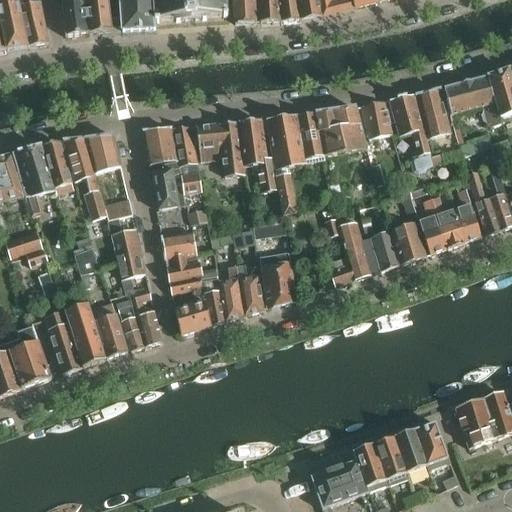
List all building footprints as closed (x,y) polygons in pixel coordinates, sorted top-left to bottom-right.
[(0,0),(0,20),(7,52),(7,53),(29,49),(18,0),(0,0)] [(18,0),(29,49),(48,46),(48,45),(40,5),(38,0),(18,0)] [(84,0),(60,0),(66,40),(89,37),(84,0)] [(108,0),(84,0),(89,37),(112,34),(108,0)] [(152,0),(119,0),(122,34),(156,32),(156,31),(155,25),(154,25),(152,0)] [(152,0),(154,25),(155,25),(160,25),(160,24),(186,21),(195,21),(222,19),(223,20),(228,20),(226,0),(152,0)] [(255,0),(232,0),(234,25),(234,27),(257,26),(255,0)] [(257,0),(260,25),(281,24),(278,0),(257,0)] [(278,0),(281,24),(282,24),(301,22),(297,0),(278,0)] [(297,0),(301,22),(322,18),(318,0),(297,0)] [(351,0),(355,12),(400,0),(351,0)] [(511,86),(507,73),(486,80),(500,122),(511,117),(511,86)] [(459,87),(456,88),(464,115),(483,110),(488,131),(501,127),(500,122),(486,80),(459,87)] [(456,88),(444,91),(451,119),(464,115),(456,88)] [(440,92),(415,98),(431,161),(437,159),(442,157),(442,156),(437,140),(451,136),(440,94),(440,92)] [(389,105),(385,106),(391,127),(394,126),(398,140),(411,137),(417,159),(413,160),(410,165),(413,176),(418,178),(425,176),(428,172),(434,170),(433,168),(445,165),(444,164),(442,157),(437,159),(431,161),(415,98),(407,100),(388,104),(389,105)] [(385,106),(363,111),(370,143),(394,138),(391,127),(385,106)] [(355,110),(315,116),(324,159),(367,153),(361,128),(360,128),(355,111),(355,110)] [(315,116),(296,119),(305,163),(307,163),(324,159),(315,116)] [(296,119),(266,124),(275,174),(308,167),(307,163),(305,163),(296,119)] [(261,123),(239,126),(245,170),(256,169),(261,197),(266,196),(278,194),(275,179),(275,180),(272,161),(267,162),(261,123)] [(195,130),(192,130),(195,148),(198,147),(200,166),(222,164),(224,181),(245,179),(244,170),(245,170),(239,126),(218,128),(195,130)] [(192,130),(173,132),(179,164),(186,198),(191,197),(202,195),(198,167),(195,148),(192,130)] [(169,132),(143,135),(149,169),(156,168),(179,164),(173,132),(169,132)] [(113,139),(86,142),(95,177),(121,170),(113,139)] [(483,140),(472,144),(475,154),(486,150),(483,140)] [(86,142),(64,145),(76,186),(86,183),(89,196),(83,197),(92,225),(106,220),(95,177),(86,142)] [(507,142),(491,148),(495,160),(511,154),(507,142)] [(469,145),(460,148),(460,150),(463,158),(463,160),(473,157),(476,156),(475,154),(472,144),(469,145)] [(59,145),(42,148),(56,194),(57,198),(74,192),(72,185),(59,145)] [(42,148),(13,156),(28,200),(27,200),(32,219),(43,217),(38,198),(56,194),(42,148)] [(456,151),(442,156),(442,157),(444,164),(459,159),(463,158),(460,150),(456,151)] [(0,158),(0,205),(10,204),(24,200),(25,201),(27,200),(28,200),(13,156),(12,156),(0,158)] [(157,175),(152,176),(158,212),(159,213),(180,210),(186,208),(184,198),(186,198),(179,164),(156,168),(157,175)] [(495,165),(488,167),(498,198),(489,201),(501,235),(511,230),(511,216),(506,198),(495,165)] [(376,168),(371,169),(372,171),(377,190),(386,187),(380,167),(376,168)] [(477,175),(468,178),(470,185),(468,186),(486,239),(500,235),(501,235),(489,201),(484,202),(477,175)] [(289,177),(275,179),(278,194),(282,219),(297,217),(289,177)] [(423,186),(408,191),(411,198),(412,202),(417,200),(427,197),(423,186)] [(456,212),(453,213),(464,247),(481,241),(463,187),(455,190),(457,196),(461,210),(456,212)] [(387,197),(384,188),(377,190),(379,199),(387,197)] [(437,194),(430,196),(432,202),(449,252),(464,247),(453,213),(445,215),(440,200),(439,200),(437,194)] [(411,198),(402,201),(409,224),(418,220),(414,208),(412,202),(411,198)] [(427,221),(419,224),(430,258),(449,252),(432,202),(423,205),(427,221)] [(116,206),(104,208),(108,224),(120,222),(133,219),(130,203),(116,206)] [(205,212),(188,216),(190,227),(190,229),(208,225),(205,212)] [(120,222),(108,224),(111,238),(115,257),(140,251),(135,232),(123,235),(120,222)] [(330,278),(323,280),(328,293),(335,291),(335,292),(337,292),(340,292),(347,290),(349,287),(371,279),(361,244),(357,226),(339,229),(337,222),(324,225),(328,241),(340,239),(345,261),(330,267),(332,273),(329,274),(330,278)] [(371,224),(363,227),(365,237),(374,234),(371,224)] [(284,226),(253,231),(253,232),(253,233),(254,243),(255,243),(286,238),(284,226)] [(415,226),(390,234),(400,269),(426,260),(415,226)] [(190,227),(180,228),(181,238),(191,236),(190,229),(190,227)] [(38,233),(22,239),(28,257),(43,251),(38,233)] [(253,233),(232,237),(234,246),(235,252),(255,248),(254,243),(253,233)] [(367,242),(361,244),(371,279),(381,275),(400,269),(390,234),(390,233),(375,239),(369,240),(370,241),(367,242)] [(172,239),(162,241),(166,269),(169,286),(200,279),(202,287),(217,284),(218,284),(217,271),(210,273),(202,274),(200,266),(199,266),(198,259),(193,235),(191,236),(181,238),(172,239)] [(22,239),(6,245),(10,263),(26,258),(26,257),(28,257),(22,239)] [(79,252),(73,254),(74,257),(93,250),(90,240),(77,244),(79,252)] [(28,257),(26,257),(26,258),(31,272),(49,266),(43,251),(28,257)] [(93,251),(74,258),(80,278),(89,276),(99,274),(93,251)] [(140,251),(115,257),(121,284),(124,298),(125,298),(133,295),(130,282),(146,278),(140,251)] [(289,256),(259,261),(261,270),(267,312),(296,304),(290,265),(291,265),(289,256)] [(245,268),(237,270),(243,320),(263,314),(259,278),(247,280),(245,268)] [(218,284),(224,326),(243,320),(237,270),(228,271),(229,282),(218,284)] [(89,276),(80,278),(85,292),(90,290),(89,276)] [(49,277),(39,280),(47,300),(57,296),(49,277)] [(200,279),(169,286),(172,298),(192,294),(194,307),(205,305),(202,287),(200,279)] [(217,284),(202,287),(205,305),(211,329),(224,326),(218,284),(217,284)] [(77,286),(63,291),(68,304),(82,299),(77,286)] [(133,295),(125,298),(126,299),(130,298),(130,302),(131,302),(146,350),(162,345),(154,315),(144,318),(140,303),(151,301),(149,293),(133,297),(133,295)] [(130,302),(116,306),(118,311),(131,355),(146,350),(131,302),(130,302)] [(194,307),(174,313),(181,339),(212,330),(211,329),(205,305),(194,307)] [(66,315),(64,315),(82,372),(83,373),(106,364),(95,326),(91,314),(89,307),(66,315)] [(101,311),(91,314),(95,326),(106,364),(128,356),(116,318),(113,307),(101,311)] [(58,316),(44,321),(63,378),(82,372),(64,315),(64,314),(58,316)] [(18,342),(6,346),(21,394),(52,383),(52,382),(39,345),(33,328),(15,334),(18,342)] [(0,400),(21,394),(6,346),(0,348),(0,400)] [(511,423),(502,394),(456,412),(469,453),(511,437),(511,423)] [(434,426),(414,433),(421,451),(427,469),(426,470),(428,475),(450,468),(441,443),(435,426),(434,426)] [(414,433),(394,440),(400,457),(407,477),(407,476),(426,470),(427,469),(421,451),(414,433)] [(394,440),(373,448),(380,466),(388,490),(389,490),(409,482),(407,476),(407,477),(400,457),(394,440)] [(359,453),(353,455),(356,463),(368,497),(369,497),(388,490),(380,466),(373,448),(359,453)] [(356,463),(310,480),(321,511),(327,511),(330,511),(362,500),(369,497),(368,497),(356,463)] [(454,479),(442,485),(447,494),(459,488),(454,479)] [(426,492),(414,497),(418,507),(430,501),(426,492)] [(369,497),(362,500),(365,509),(373,507),(369,497)] [(414,497),(402,503),(406,511),(418,507),(414,497)]
